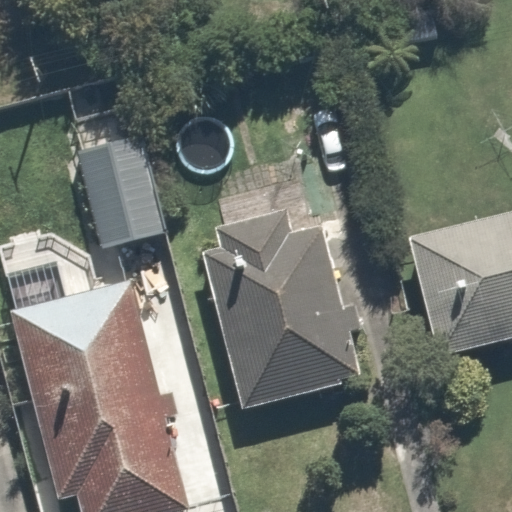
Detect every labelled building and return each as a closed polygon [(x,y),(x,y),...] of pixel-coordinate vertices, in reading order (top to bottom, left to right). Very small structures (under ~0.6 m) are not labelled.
[(354,93),(293,108),(315,195),(375,179),(354,93)] [(144,141),(76,155),(96,255),(165,240),(144,141)] [(217,230),(222,251),(202,256),(242,411),(369,378),(329,223),(298,231),(293,210),(217,230)] [(511,221),(404,246),(433,370),(511,352),(511,221)] [(74,505),(76,511),(193,511),(139,279),(11,309),(57,509),(74,505)]
